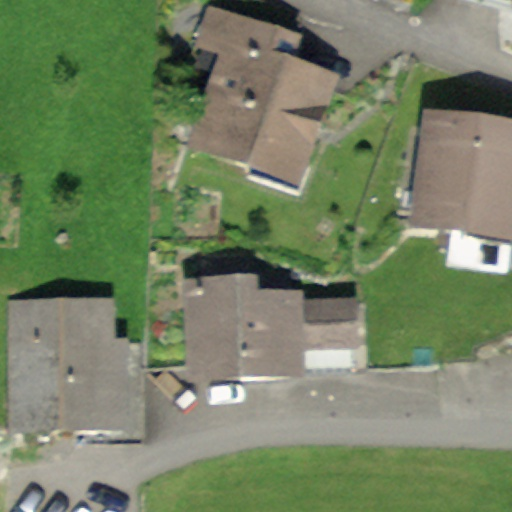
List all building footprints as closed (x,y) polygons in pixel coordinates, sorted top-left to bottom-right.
[(511,0),(454,0),(511,18),(511,0)] [(286,38),(218,16),(211,38),(230,44),(198,142),(295,174),(327,77),(279,61),(286,38)] [(511,128),(441,119),(427,219),(511,230),(511,128)] [(352,301),(177,297),(175,397),(293,399),(294,362),(350,363),(352,301)] [(113,318),(0,317),(0,442),(113,443),(113,318)]
